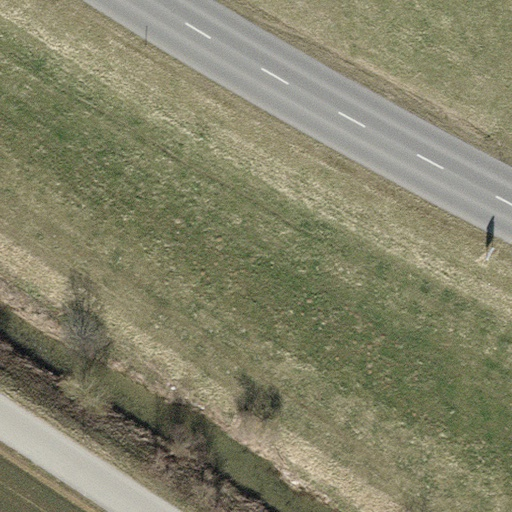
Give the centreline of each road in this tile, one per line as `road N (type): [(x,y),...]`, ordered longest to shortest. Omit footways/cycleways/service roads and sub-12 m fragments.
road 1 (secondary): [(158,0),(511,202)]
road 2 (track): [(0,407),(161,511)]
